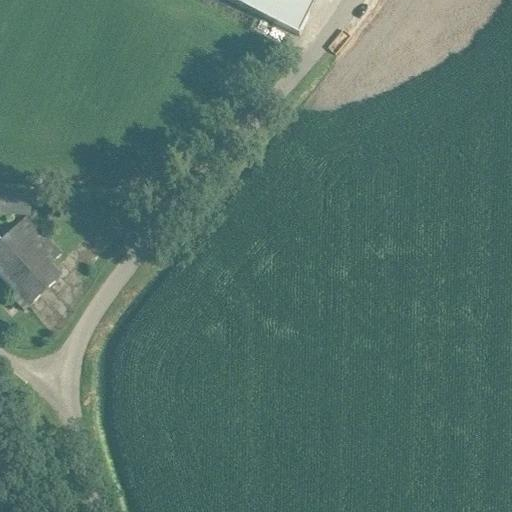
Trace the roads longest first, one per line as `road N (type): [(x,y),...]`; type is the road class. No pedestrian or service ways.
road 1 (unclassified): [(47,397),(135,253),(271,116),(356,0)]
road 2 (unclassified): [(96,511),(47,397)]
